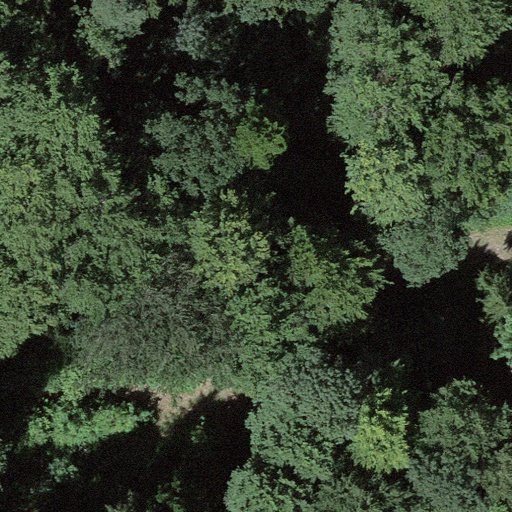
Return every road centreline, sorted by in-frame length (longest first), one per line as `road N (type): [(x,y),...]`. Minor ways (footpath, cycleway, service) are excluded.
road 1 (track): [(147,441),(325,311),(418,255),(511,235)]
road 2 (track): [(50,511),(147,441)]
